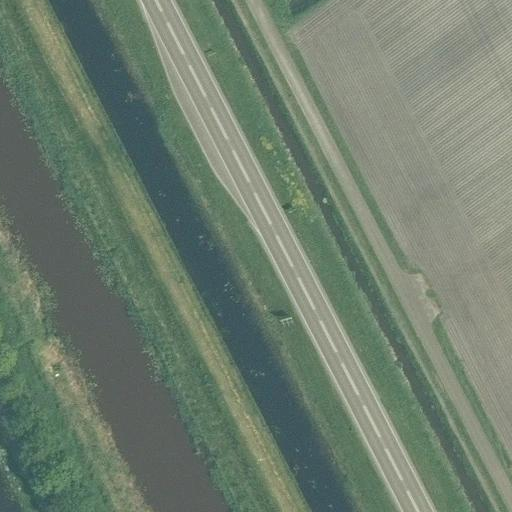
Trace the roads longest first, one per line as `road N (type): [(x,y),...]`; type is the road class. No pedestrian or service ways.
road 1 (trunk): [(420,511),(153,0)]
road 2 (unclassified): [(511,510),(250,0)]
